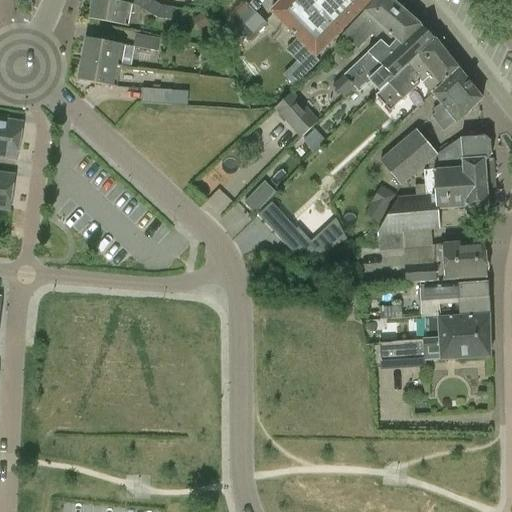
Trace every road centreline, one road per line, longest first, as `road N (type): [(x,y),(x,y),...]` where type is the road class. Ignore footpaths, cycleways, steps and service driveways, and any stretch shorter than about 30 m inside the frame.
road 1 (residential): [(230,257),(23,67),(54,0)]
road 2 (residential): [(249,511),(230,257)]
road 3 (residential): [(5,511),(25,274)]
road 4 (residential): [(230,257),(216,272),(178,285),(25,274)]
road 5 (residential): [(511,113),(420,0)]
road 6 (residential): [(25,274),(43,135)]
